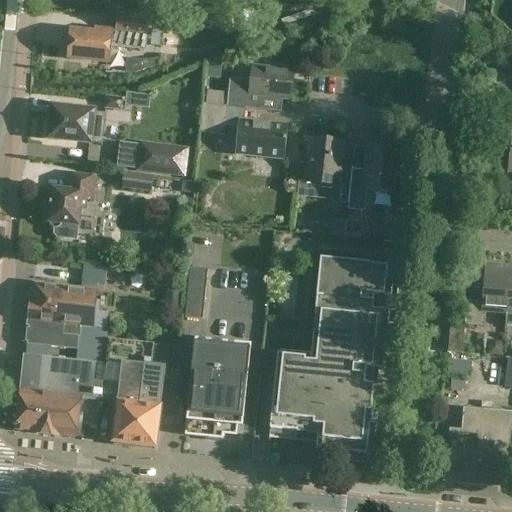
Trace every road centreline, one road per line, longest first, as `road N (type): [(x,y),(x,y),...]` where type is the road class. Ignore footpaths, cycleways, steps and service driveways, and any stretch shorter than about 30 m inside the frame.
road 1 (secondary): [(0,481),(396,511)]
road 2 (residential): [(454,0),(444,83),(426,113),(412,119),(311,109)]
